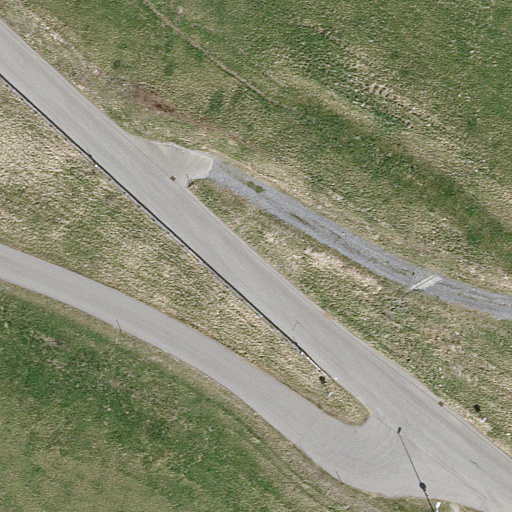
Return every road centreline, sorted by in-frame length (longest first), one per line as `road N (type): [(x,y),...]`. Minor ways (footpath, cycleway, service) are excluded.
road 1 (tertiary): [(0,46),(365,378),(454,447)]
road 2 (residential): [(454,447),(403,469),(330,445),(208,357),(0,262)]
road 3 (track): [(131,167),(205,166),(371,257),(460,295),(511,306)]
